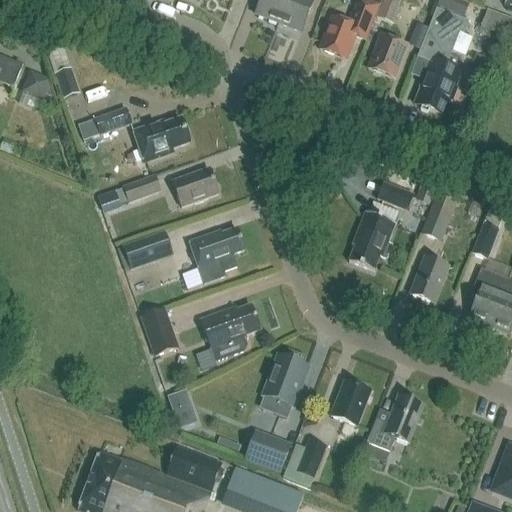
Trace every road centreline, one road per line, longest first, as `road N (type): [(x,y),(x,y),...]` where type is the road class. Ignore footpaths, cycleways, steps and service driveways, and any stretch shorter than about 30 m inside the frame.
road 1 (residential): [(511,402),(320,323),(209,45)]
road 2 (residential): [(411,127),(209,45)]
